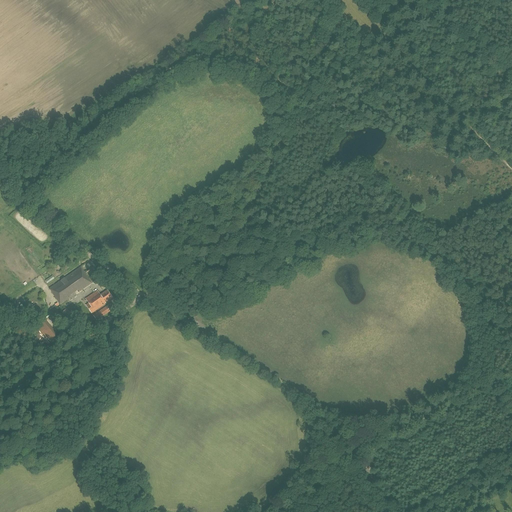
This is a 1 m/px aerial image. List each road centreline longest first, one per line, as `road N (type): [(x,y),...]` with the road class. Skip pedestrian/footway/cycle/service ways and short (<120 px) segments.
road 1 (unclassified): [(0,395),(143,296),(0,172)]
road 2 (unclassified): [(511,360),(496,379),(352,454),(389,511)]
road 3 (track): [(378,25),(286,123)]
